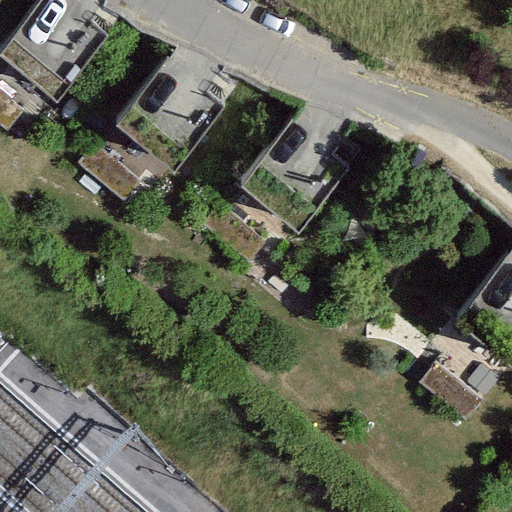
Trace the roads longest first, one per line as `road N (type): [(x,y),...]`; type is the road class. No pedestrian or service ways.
road 1 (residential): [(145,0),(254,57),(399,108)]
road 2 (track): [(399,108),(511,203)]
